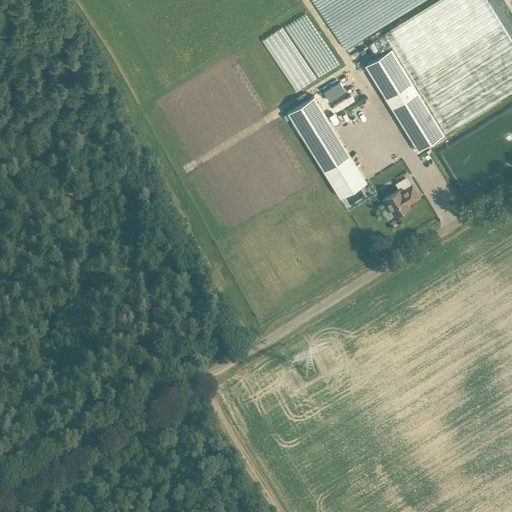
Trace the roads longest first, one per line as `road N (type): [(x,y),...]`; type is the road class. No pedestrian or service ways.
road 1 (unclassified): [(0,501),(511,190)]
road 2 (track): [(305,0),(460,222)]
